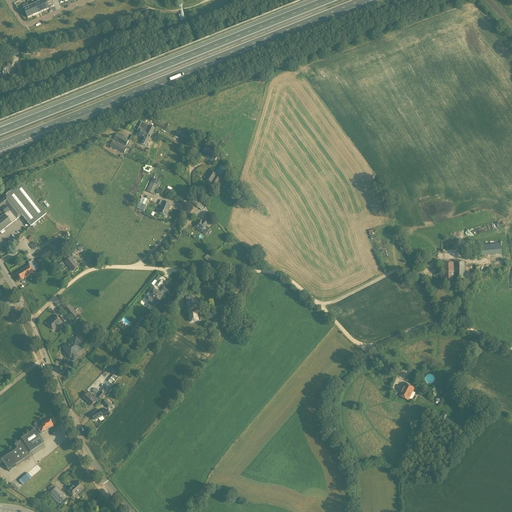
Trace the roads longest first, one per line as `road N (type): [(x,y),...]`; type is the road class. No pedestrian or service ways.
road 1 (motorway): [(0,144),(363,0)]
road 2 (track): [(364,349),(273,272),(105,266),(74,279),(30,319)]
road 3 (motorway): [(327,0),(0,130)]
road 4 (unclassified): [(130,511),(80,441),(0,265)]
road 5 (track): [(364,349),(327,411),(348,463),(353,511)]
road 6 (track): [(511,348),(465,328),(430,325),(364,349)]
